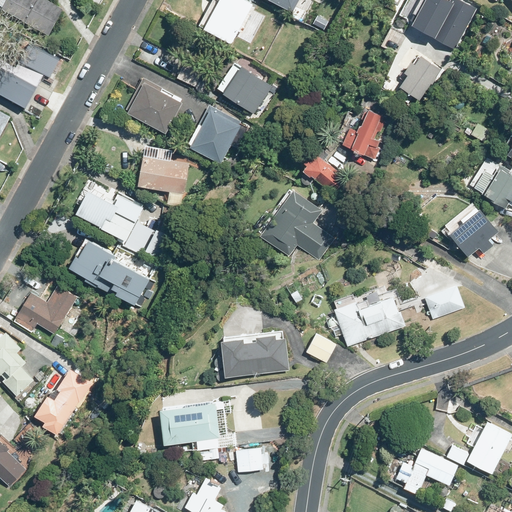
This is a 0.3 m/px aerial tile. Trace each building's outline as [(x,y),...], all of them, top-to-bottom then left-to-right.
[(0,0),(0,3),(58,34),(71,9),(53,0),(0,0)] [(216,0),(203,25),(234,41),(241,28),(245,30),(248,24),(244,22),(256,0),(255,0),(216,0)] [(276,0),(294,10),(300,0),(276,0)] [(450,9),(440,25),(455,35),(465,19),(450,9)] [(18,44),(0,78),(0,81),(22,94),(42,57),(18,44)] [(444,68),(445,66),(423,51),(421,54),(420,53),(408,70),(409,71),(401,84),(422,99),(436,79),(438,81),(446,70),(444,68)] [(186,58),(178,76),(197,85),(205,67),(186,58)] [(237,60),(220,87),(256,110),(273,84),(237,60)] [(127,108),(168,130),(184,101),(182,99),(184,96),(176,92),(175,94),(163,88),(164,86),(145,75),(127,108)] [(293,81),(285,92),(292,97),(300,86),(293,81)] [(402,99),(398,108),(406,111),(410,103),(402,99)] [(212,104),(191,141),(194,142),(193,144),(221,161),(242,123),(233,118),(234,116),(212,104)] [(382,130),(389,115),(372,106),(363,123),(362,123),(359,130),(352,126),(344,143),(353,147),(354,146),(366,151),(365,153),(375,158),(381,147),(379,146),(382,139),(376,136),(379,129),(382,130)] [(0,137),(12,115),(0,108),(0,137)] [(468,127),(465,131),(471,135),(472,133),(482,140),(490,129),(479,122),(474,130),(468,127)] [(338,168),(330,162),(331,161),(320,151),(313,159),(310,156),(306,160),(310,163),(305,169),(312,175),(314,173),(318,176),(316,178),(324,184),(338,168)] [(143,158),(139,190),(184,195),(188,163),(185,163),(186,159),(145,154),(145,158),(143,158)] [(501,156),(497,162),(502,165),(506,159),(501,156)] [(500,168),(482,197),(506,212),(511,203),(511,170),(508,168),(505,172),(500,168)] [(298,244),(318,259),(335,237),(314,220),(324,207),(298,188),(262,234),(290,254),(298,244)] [(147,251),(163,261),(176,239),(160,230),(158,234),(137,222),(146,207),(124,194),(118,204),(93,189),(80,213),(121,237),(118,241),(145,256),(147,251)] [(491,237),(502,228),(483,205),(452,232),(471,254),(482,245),(486,251),(496,243),(491,237)] [(78,254),(72,265),(89,274),(87,278),(99,285),(100,283),(117,293),(119,291),(138,301),(153,276),(151,275),(157,265),(119,244),(115,251),(91,238),(91,239),(87,237),(77,253),(78,254)] [(418,266),(406,283),(416,290),(428,272),(418,266)] [(31,293),(15,319),(33,331),(39,322),(56,332),(79,295),(63,285),(50,306),(31,293)] [(458,285),(425,297),(433,319),(466,307),(458,285)] [(298,289),(292,293),(298,302),(304,298),(298,289)] [(359,299),(336,307),(349,345),(407,325),(402,309),(400,310),(395,294),(361,306),(359,299)] [(74,325),(65,320),(59,332),(67,337),(74,325)] [(226,338),(224,338),(227,375),(291,369),(288,336),(284,336),(283,329),(225,335),(226,338)] [(23,365),(27,361),(18,351),(22,347),(7,331),(0,337),(0,375),(18,395),(35,378),(23,365)] [(308,350),(328,361),(338,342),(318,331),(308,350)] [(54,335),(49,343),(59,349),(64,342),(54,335)] [(59,385),(63,388),(56,397),(50,393),(36,413),(46,420),(44,424),(58,433),(79,400),(81,402),(95,380),(73,365),(59,385)] [(213,399),(188,402),(188,403),(162,406),(166,443),(198,439),(199,450),(220,447),(220,446),(237,444),(232,398),(213,400),(213,399)] [(511,431),(489,419),(469,459),(495,472),(511,437),(511,431)] [(0,474),(10,485),(27,468),(9,449),(11,447),(0,435),(0,474)] [(454,444),(448,455),(465,464),(471,452),(454,444)] [(262,447),(237,449),(239,471),(264,468),(262,447)] [(451,483),(460,464),(423,447),(415,464),(405,460),(398,476),(408,480),(406,486),(420,492),(428,473),(451,483)] [(194,511),(229,511),(223,508),(226,502),(217,497),(223,485),(207,477),(198,493),(194,491),(186,506),(195,511),(194,511)] [(443,505),(452,510),(457,502),(447,497),(443,505)] [(163,511),(138,498),(137,499),(134,498),(128,510),(131,511),(163,511)]
